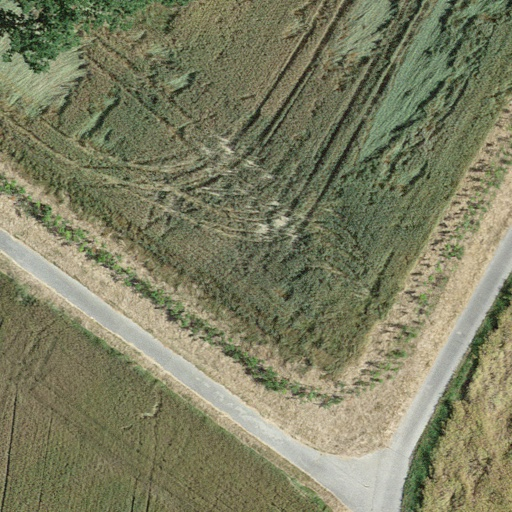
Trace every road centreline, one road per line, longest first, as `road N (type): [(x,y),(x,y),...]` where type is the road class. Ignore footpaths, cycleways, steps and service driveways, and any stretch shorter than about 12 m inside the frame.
road 1 (track): [(379,511),(0,266)]
road 2 (track): [(511,243),(381,511)]
